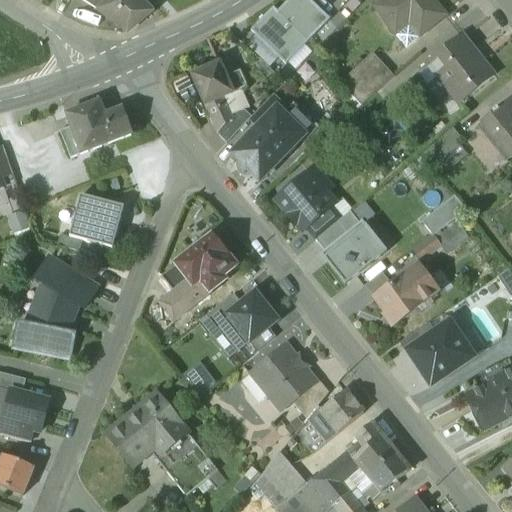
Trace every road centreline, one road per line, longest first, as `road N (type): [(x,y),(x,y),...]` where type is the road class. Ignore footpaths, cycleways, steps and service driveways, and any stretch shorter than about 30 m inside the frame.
road 1 (residential): [(477,511),(195,153)]
road 2 (residential): [(195,153),(59,479)]
road 3 (secondary): [(242,0),(107,64)]
road 4 (residential): [(195,153),(153,100),(107,64)]
